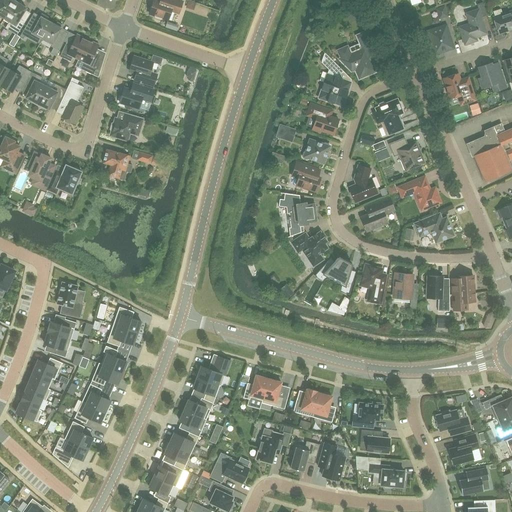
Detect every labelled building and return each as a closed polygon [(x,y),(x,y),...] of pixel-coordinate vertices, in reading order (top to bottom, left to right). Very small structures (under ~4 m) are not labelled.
[(0,0),(0,15),(4,18),(15,1),(13,0),(0,0)] [(183,2),(177,0),(159,0),(159,1),(156,0),(153,0),(149,14),(155,15),(155,18),(161,20),(163,18),(168,20),(171,11),(179,13),(183,2)] [(15,1),(4,18),(9,21),(5,28),(17,35),(24,24),(19,20),(26,8),(23,6),(23,5),(23,4),(20,2),(18,2),(18,3),(15,1)] [(468,24),(460,27),(465,44),(477,40),(476,37),(487,34),(482,17),(487,15),(483,2),(477,4),(478,9),(465,13),(468,24)] [(445,6),(437,9),(440,18),(448,16),(445,6)] [(511,11),(493,17),(499,33),(507,30),(511,28),(511,11)] [(30,18),(24,29),(42,39),(51,22),(46,20),(47,18),(42,15),(38,21),(36,22),(30,18)] [(53,48),(50,53),(56,57),(66,38),(60,35),(59,33),(63,26),(57,23),(56,25),(51,22),(42,39),(52,44),(51,47),(53,48)] [(426,31),(429,38),(430,38),(435,54),(454,48),(446,25),(435,29),(434,28),(426,31)] [(355,70),(359,79),(376,72),(371,59),(369,60),(366,53),(368,52),(367,49),(373,47),(366,31),(356,36),(359,43),(360,45),(356,47),(357,51),(350,54),(348,48),(347,46),(337,51),(341,58),(339,59),(348,68),(353,66),(355,70)] [(66,43),(65,45),(60,57),(70,62),(73,57),(78,59),(87,41),(82,38),(83,37),(77,34),(72,45),(66,43)] [(99,45),(93,42),(92,43),(87,41),(78,59),(84,62),(81,69),(91,74),(92,72),(99,75),(104,60),(99,58),(98,60),(93,58),(99,45)] [(0,85),(0,86),(10,69),(4,66),(8,60),(0,55),(0,85)] [(134,57),(129,71),(136,73),(134,80),(137,81),(153,86),(157,76),(156,76),(153,75),(153,74),(154,71),(153,69),(151,68),(153,63),(159,65),(160,64),(162,58),(153,55),(151,62),(147,61),(146,59),(142,58),(140,59),(134,57)] [(327,101),(334,104),(334,103),(342,106),(345,98),(346,98),(348,91),(351,82),(350,82),(342,79),(338,75),(342,71),(343,71),(328,56),(327,56),(322,62),(321,62),(329,70),(331,72),(327,84),(324,83),(321,90),(322,90),(319,98),(327,101)] [(492,63),(479,67),(482,77),(479,78),(482,88),(492,84),(494,91),(507,88),(501,70),(494,72),(492,63)] [(15,72),(10,69),(0,86),(12,92),(19,79),(25,82),(31,72),(19,65),(15,72)] [(196,72),(189,70),(187,77),(189,78),(189,80),(193,82),(196,72)] [(31,72),(25,82),(25,84),(31,87),(26,98),(27,99),(28,100),(31,102),(34,104),(37,105),(46,86),(39,83),(42,77),(31,72)] [(475,99),(468,76),(460,78),(458,73),(444,78),(451,97),(458,95),(461,104),(475,99)] [(70,81),(56,112),(63,115),(62,117),(65,118),(66,122),(69,123),(72,122),(75,123),(83,107),(81,106),(77,102),(84,87),(70,81)] [(46,86),(37,105),(39,106),(41,107),(43,108),(45,108),(49,109),(54,99),(61,102),(66,90),(55,84),(52,90),(46,86)] [(129,109),(131,108),(132,106),(139,109),(140,103),(142,103),(144,103),(145,98),(151,100),(154,90),(133,84),(131,90),(124,88),(120,102),(125,104),(125,106),(126,108),(129,109)] [(378,107),(375,108),(379,117),(381,116),(389,135),(403,129),(399,119),(398,120),(397,115),(403,113),(402,110),(403,108),(401,102),(398,101),(397,99),(386,104),(383,102),(379,104),(378,107)] [(469,105),(472,115),(481,113),(477,102),(469,105)] [(316,131),(317,131),(318,131),(318,132),(319,132),(320,132),(320,131),(321,131),(321,130),(333,135),(335,129),(336,129),(336,128),(337,128),(337,127),(338,127),(338,126),(339,126),(339,125),(339,124),(339,123),(339,122),(338,122),(338,121),(338,120),(330,117),(332,111),(327,109),(311,104),(308,112),(306,117),(308,117),(315,120),(313,128),(313,129),(314,130),(315,130),(315,131),(316,131)] [(125,121),(115,118),(114,123),(112,123),(110,129),(111,131),(110,136),(127,141),(130,133),(138,135),(143,118),(127,113),(125,121)] [(485,132),(483,138),(468,144),(472,154),(474,155),(485,181),(511,169),(511,163),(511,161),(511,160),(511,128),(505,131),(501,123),(485,131),(485,132)] [(293,136),(295,130),(280,125),(276,136),(284,139),(286,133),(293,136)] [(5,137),(0,148),(0,157),(4,159),(1,166),(15,173),(24,155),(17,152),(20,146),(14,144),(15,141),(5,137)] [(407,146),(404,138),(389,144),(394,156),(399,154),(406,170),(424,163),(421,155),(420,155),(418,150),(419,150),(416,142),(407,146)] [(303,153),(302,156),(303,158),(307,159),(308,158),(324,164),(330,146),(329,146),(328,144),(325,143),(323,144),(309,139),(305,152),(303,153)] [(383,140),(372,145),(374,151),(386,146),(383,140)] [(386,148),(374,153),(378,162),(390,157),(386,148)] [(110,171),(109,170),(108,175),(124,180),(126,172),(130,173),(132,165),(127,164),(130,156),(107,149),(103,163),(111,165),(110,171)] [(132,158),(137,160),(150,163),(152,156),(134,151),(132,158)] [(270,160),(282,163),(284,155),(272,151),(270,160)] [(41,155),(34,152),(28,166),(32,168),(30,171),(30,172),(30,173),(30,174),(31,175),(31,176),(32,177),(34,178),(32,184),(45,190),(55,166),(49,164),(51,158),(41,154),(41,155)] [(151,165),(166,169),(169,159),(154,155),(151,165)] [(320,170),(296,162),(293,174),(294,177),(298,178),(296,185),(316,192),(318,187),(320,187),(322,181),(320,179),(320,178),(318,177),(320,170)] [(56,169),(47,190),(56,194),(59,188),(60,188),(62,191),(68,193),(71,193),(72,194),(82,172),(80,171),(80,169),(75,167),(73,168),(66,165),(63,172),(56,169)] [(357,184),(356,184),(349,187),(351,191),(350,193),(352,198),(354,198),(355,202),(377,194),(371,178),(368,180),(368,178),(370,169),(358,165),(354,179),(355,181),(357,184)] [(430,190),(424,177),(398,188),(402,197),(414,192),(421,210),(440,202),(435,188),(430,190)] [(389,194),(396,193),(395,184),(388,185),(389,194)] [(45,193),(41,191),(35,206),(39,208),(45,193)] [(291,228),(300,227),(300,225),(308,224),(308,222),(316,221),(316,218),(315,217),(317,206),(314,205),(314,204),(306,205),(306,203),(300,203),(299,195),(284,193),(284,200),(279,199),(278,206),(286,207),(287,214),(289,213),(289,217),(288,217),(289,221),(290,221),(291,228)] [(366,207),(369,214),(361,217),(367,231),(374,228),(374,230),(376,231),(381,229),(382,227),(381,225),(387,223),(384,214),(394,210),(389,198),(366,207)] [(26,202),(23,211),(34,216),(37,209),(33,207),(34,205),(26,202)] [(502,217),(505,222),(511,219),(511,203),(496,211),(500,218),(502,217)] [(439,212),(432,215),(414,223),(419,237),(431,232),(435,243),(454,236),(446,217),(442,219),(439,212)] [(411,240),(413,230),(406,229),(404,239),(411,240)] [(305,233),(291,242),(298,252),(303,249),(306,253),(305,254),(313,266),(323,260),(319,254),(327,248),(324,243),(327,242),(320,232),(309,239),(305,233)] [(340,291),(347,294),(350,295),(356,272),(350,270),(352,264),(339,257),(335,261),(331,258),(315,275),(322,282),(327,276),(342,284),(340,291)] [(0,267),(0,286),(6,289),(15,271),(10,269),(9,267),(5,265),(3,265),(1,265),(0,267)] [(374,266),(369,265),(368,266),(366,265),(360,285),(370,287),(367,301),(381,304),(387,274),(381,273),(382,270),(375,268),(374,266)] [(394,285),(393,297),(411,299),(410,304),(416,304),(417,297),(411,296),(413,275),(395,273),(395,279),(394,280),(393,283),(394,285)] [(457,279),(451,279),(452,295),(455,294),(455,302),(453,302),(453,310),(467,309),(467,302),(475,301),(473,275),(457,277),(457,279)] [(443,277),(427,276),(426,298),(439,299),(438,311),(449,311),(449,287),(442,286),(443,277)] [(80,318),(84,304),(74,302),(78,286),(62,282),(57,304),(62,305),(60,314),(80,318)] [(294,293),(289,288),(282,293),(286,299),(294,293)] [(327,310),(344,315),(344,312),(338,308),(339,306),(332,302),(327,310)] [(119,307),(113,325),(137,333),(141,321),(129,317),(131,311),(119,307)] [(491,328),(495,317),(493,312),(487,314),(483,325),(486,329),(491,328)] [(437,318),(437,327),(448,328),(448,319),(437,318)] [(48,333),(71,340),(76,323),(64,319),(62,325),(52,322),(51,322),(50,322),(47,332),(48,333)] [(86,322),(83,333),(90,335),(93,324),(86,322)] [(133,344),(137,333),(113,325),(107,342),(119,347),(121,341),(133,344)] [(71,340),(48,333),(44,344),(55,347),(53,354),(65,357),(67,351),(71,340)] [(83,357),(89,360),(95,345),(88,343),(83,356),(83,357)] [(101,364),(122,373),(123,369),(125,369),(128,363),(126,363),(127,361),(115,357),(118,351),(106,346),(103,352),(105,353),(101,364)] [(217,356),(212,370),(201,366),(201,367),(199,367),(197,373),(199,374),(197,377),(220,385),(220,386),(221,386),(230,361),(217,356)] [(89,360),(83,357),(79,366),(85,369),(89,360)] [(52,379),(55,380),(62,363),(50,358),(47,364),(38,360),(34,371),(52,379)] [(101,364),(99,363),(92,381),(104,385),(106,380),(117,384),(122,373),(101,364)] [(48,389),(52,379),(34,371),(29,381),(48,389)] [(253,387),(246,385),(243,398),(250,399),(250,397),(262,400),(268,379),(256,375),(253,387)] [(206,393),(203,399),(213,403),(220,386),(220,385),(197,377),(193,388),(206,393)] [(262,400),(261,403),(280,408),(283,398),(277,396),(281,382),(279,382),(280,380),(273,378),(273,380),(268,379),(262,400)] [(29,381),(25,392),(44,400),(43,400),(46,401),(50,390),(48,389),(29,381)] [(66,394),(73,397),(78,386),(71,383),(66,394)] [(82,401),(105,411),(110,400),(99,395),(102,389),(90,384),(82,401)] [(307,389),(303,401),(297,399),(293,412),(312,417),(319,393),(316,392),(317,391),(308,388),(308,390),(307,389)] [(39,410),(43,400),(44,400),(25,392),(21,402),(39,410)] [(324,392),(323,394),(319,393),(312,417),(332,422),(335,410),(328,408),(332,396),(330,396),(330,394),(324,392)] [(511,411),(511,397),(500,402),(498,396),(482,402),(485,409),(490,407),(495,420),(498,418),(511,411)] [(210,410),(213,403),(203,399),(201,398),(199,404),(197,403),(189,400),(184,410),(204,419),(204,418),(208,409),(210,410)] [(470,401),(475,410),(480,407),(476,398),(470,401)] [(105,411),(82,401),(74,418),(86,423),(89,418),(100,423),(105,411)] [(42,411),(39,410),(21,402),(16,413),(37,422),(42,411)] [(358,415),(353,415),(352,426),(360,427),(369,428),(370,422),(374,423),(374,419),(378,419),(379,416),(382,416),(383,405),(380,405),(380,403),(372,402),(372,404),(360,403),(358,415)] [(187,431),(189,432),(199,436),(201,431),(206,420),(206,419),(204,418),(204,419),(184,410),(179,421),(181,422),(188,425),(189,426),(187,431)] [(470,430),(467,417),(460,419),(458,418),(456,410),(450,412),(449,410),(441,412),(442,414),(436,416),(440,431),(449,428),(450,435),(470,430)] [(511,433),(511,427),(511,426),(511,411),(498,418),(501,426),(496,428),(500,438),(511,433)] [(275,412),(273,419),(282,422),(284,414),(275,412)] [(67,439),(87,449),(93,438),(82,433),(84,427),(73,421),(65,439),(67,440),(67,439)] [(361,430),(360,441),(367,442),(367,451),(388,453),(389,438),(373,437),(373,431),(361,430)] [(191,454),(199,436),(189,432),(186,438),(174,433),(169,444),(191,454)] [(279,454),(284,435),(272,432),(270,438),(263,436),(262,438),(260,437),(258,445),(260,445),(256,459),(271,463),(274,453),(279,454)] [(481,459),(475,435),(455,440),(457,447),(449,449),(453,464),(473,459),(474,462),(481,459)] [(68,467),(72,459),(70,458),(71,455),(73,456),(82,460),(87,449),(67,439),(67,440),(62,450),(55,447),(52,454),(68,467)] [(315,457),(319,444),(306,441),(305,446),(297,444),(296,447),(296,446),(295,447),(296,447),(291,467),(290,467),(304,471),(304,470),(308,455),(315,457)] [(337,446),(324,443),(318,466),(324,468),(322,476),(339,480),(347,451),(337,448),(337,446)] [(176,460),(174,465),(183,470),(191,454),(169,444),(164,454),(176,460)] [(367,457),(355,456),(356,468),(364,469),(364,464),(367,464),(367,457)] [(211,475),(210,477),(222,482),(225,475),(242,482),(248,469),(247,468),(250,461),(240,457),(237,464),(230,460),(227,466),(217,462),(211,475)] [(159,466),(158,467),(157,466),(154,472),(156,473),(154,476),(173,485),(173,486),(175,487),(176,486),(181,476),(183,470),(174,465),(172,464),(169,470),(167,469),(159,466)] [(389,470),(389,466),(369,464),(368,472),(379,473),(379,477),(381,477),(381,485),(385,485),(384,487),(392,488),(392,486),(402,487),(403,480),(405,480),(406,473),(404,473),(404,471),(389,470)] [(462,495),(483,490),(482,481),(489,479),(487,468),(466,472),(467,479),(459,481),(462,495)] [(511,476),(510,473),(502,476),(504,484),(511,481),(511,476)] [(169,496),(173,486),(173,485),(154,476),(149,487),(156,490),(159,492),(156,497),(158,498),(168,503),(171,497),(169,496)] [(221,491),(224,486),(213,480),(208,490),(214,493),(209,502),(228,511),(229,509),(231,510),(234,504),(232,503),(233,502),(232,501),(231,501),(233,497),(231,496),(221,491)] [(139,509),(143,511),(163,511),(168,503),(158,498),(156,504),(144,499),(139,509)] [(32,499),(22,511),(39,511),(43,506),(32,499)] [(467,507),(467,508),(467,511),(495,511),(495,500),(473,501),(474,507),(467,507)] [(1,507),(6,511),(9,506),(4,502),(1,507)] [(211,511),(212,511),(193,502),(189,510),(194,511),(211,511)]
